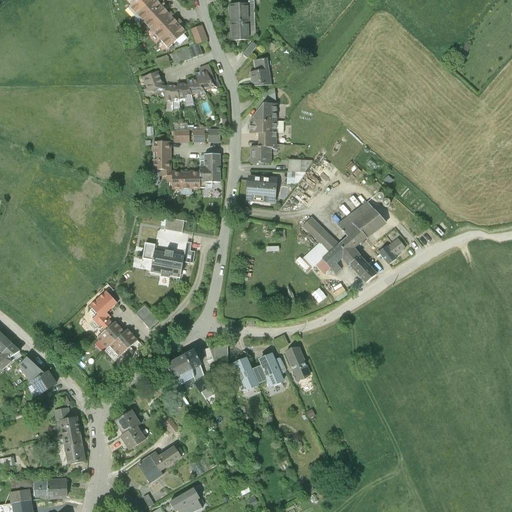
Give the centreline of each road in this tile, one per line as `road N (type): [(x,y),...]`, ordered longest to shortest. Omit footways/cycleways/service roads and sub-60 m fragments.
road 1 (unclassified): [(206,332),(231,217),(238,137),(228,75),(198,0)]
road 2 (unclassified): [(101,425),(0,323)]
road 3 (residential): [(101,425),(206,332)]
